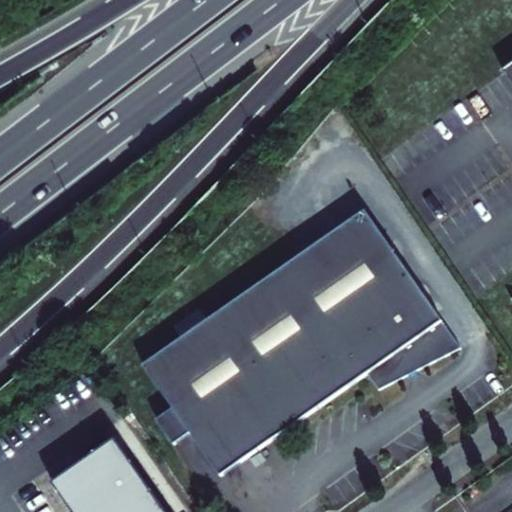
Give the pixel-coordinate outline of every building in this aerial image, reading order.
[(399,265),(360,209),(204,322),(180,341),(141,369),(171,412),(155,423),(168,441),(399,265)] [(458,346),(399,265),(168,441),(172,448),(189,436),(219,479),(365,375),(375,388),(405,372),(414,368),(458,346)] [(172,330),(180,341),(204,322),(197,312),(172,330)] [(414,368),(405,372),(407,377),(416,372),(414,368)] [(168,511),(119,438),(54,481),(75,511),(168,511)]
